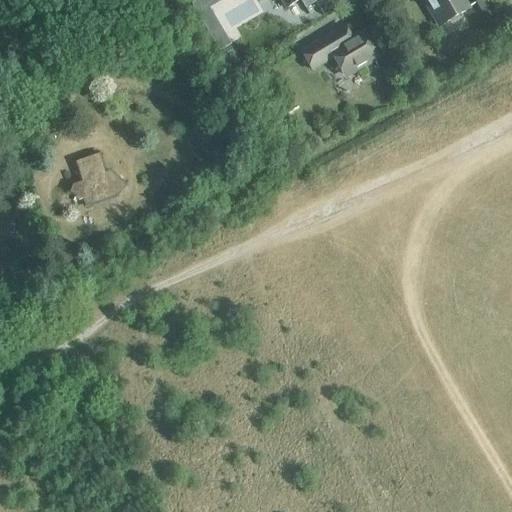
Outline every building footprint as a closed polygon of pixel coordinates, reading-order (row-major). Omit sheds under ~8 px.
[(278,0),(284,10),(301,0),(278,0)] [(423,0),(440,27),(466,12),(459,0),(423,0)] [(480,0),(475,3),(489,26),(500,19),(488,0),(480,0)] [(361,34),(350,41),(343,29),(300,54),(312,73),(333,60),(336,67),(338,66),(345,77),(356,70),(357,72),(377,60),(361,34)] [(110,171),(106,171),(100,152),(72,162),(79,184),(70,187),(68,194),(78,202),(81,202),(84,209),(119,198),(127,187),(110,171)]
